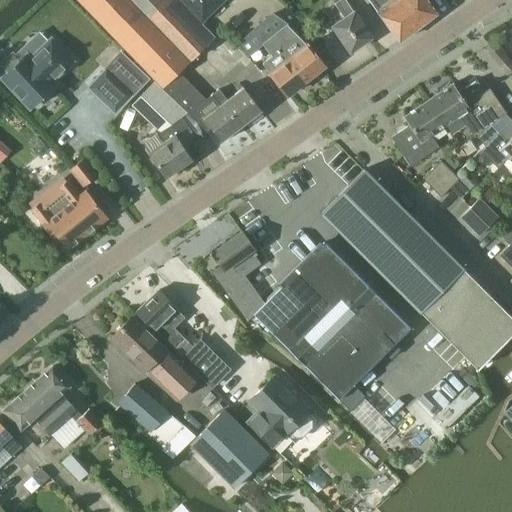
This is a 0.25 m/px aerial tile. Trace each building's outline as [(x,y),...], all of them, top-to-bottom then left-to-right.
[(77,0),(163,88),(163,87),(190,115),(197,108),(207,99),(206,99),(179,71),(215,37),(201,22),(179,0),(77,0)] [(179,0),(201,22),(222,0),(179,0)] [(354,10),(346,0),(337,0),(334,2),(343,17),(331,25),(349,52),(372,36),(354,10)] [(369,0),(399,41),(436,13),(426,0),(369,0)] [(258,23),(235,45),(247,56),(263,44),(272,36),(287,24),(272,12),(258,23)] [(272,36),(306,80),(325,65),(307,42),(306,43),(287,24),(272,36)] [(287,95),(306,80),(272,36),(263,44),(272,56),(263,63),(287,95)] [(1,77),(28,107),(53,85),(50,81),(71,62),(51,40),(30,59),(26,55),(20,61),(12,52),(0,63),(8,71),(1,77)] [(120,49),(85,86),(114,114),(149,77),(120,49)] [(428,100),(446,126),(460,116),(473,135),(476,133),(490,123),(506,112),(490,87),(485,90),(477,78),(458,90),(453,82),(428,100)] [(178,117),(176,115),(182,109),(154,83),(129,108),(157,133),(158,132),(163,140),(148,151),(166,177),(193,159),(183,145),(196,136),(188,125),(187,126),(180,115),(178,117)] [(219,88),(211,95),(220,106),(224,102),(242,124),(261,110),(244,87),(228,99),(219,88)] [(197,108),(190,115),(203,128),(209,124),(221,141),(242,124),(224,102),(220,106),(211,95),(206,99),(207,99),(197,108)] [(410,165),(439,146),(432,135),(446,126),(428,100),(404,116),(409,124),(396,133),(398,136),(398,140),(395,142),(410,165)] [(490,123),(476,133),(485,145),(498,132),(490,123)] [(0,156),(3,158),(14,142),(0,132),(0,156)] [(511,135),(507,140),(498,132),(485,145),(480,150),(498,167),(507,158),(511,163),(511,135)] [(83,187),(96,176),(82,159),(69,169),(83,187)] [(432,187),(450,169),(441,159),(423,178),(432,187)] [(421,311),(464,268),(365,168),(321,212),(421,311)] [(450,169),(432,187),(441,197),(459,178),(450,169)] [(76,218),(88,233),(109,217),(86,189),(81,192),(69,177),(49,193),(72,221),(76,218)] [(68,249),(88,233),(76,218),(72,221),(49,193),(29,209),(41,223),(57,244),(61,241),(68,249)] [(461,216),(470,225),(488,207),(479,198),(461,216)] [(488,207),(470,225),(479,235),(497,216),(488,207)] [(511,220),(499,234),(509,244),(511,241),(511,220)] [(255,256),(252,252),(255,249),(240,230),(211,251),(220,264),(210,271),(247,321),(255,314),(339,398),(385,352),(391,358),(400,348),(394,343),(410,327),(325,242),(265,302),(245,275),(261,263),(256,255),(255,256)] [(508,263),(511,259),(511,241),(509,244),(499,254),(508,263)] [(511,315),(464,268),(421,311),(478,368),(511,333),(511,315)] [(177,352),(189,341),(175,327),(185,316),(177,308),(178,307),(160,289),(136,312),(177,352)] [(151,375),(171,394),(176,400),(197,378),(171,353),(132,316),(111,339),(150,376),(151,375)] [(200,338),(182,356),(212,387),(230,368),(200,338)] [(446,420),(486,384),(468,364),(438,391),(428,380),(418,389),(446,420)] [(53,365),(17,397),(35,418),(51,436),(64,449),(84,430),(88,434),(102,420),(89,407),(82,415),(63,394),(71,386),(53,365)] [(301,435),(311,425),(311,416),(306,411),(308,408),(274,374),(250,399),(260,408),(249,420),(273,444),(287,429),(292,433),(301,435)] [(163,447),(182,425),(167,412),(168,412),(135,383),(118,403),(150,431),(147,434),(163,447)] [(17,397),(2,410),(21,431),(35,418),(17,397)] [(234,487),(255,467),(268,453),(224,409),(190,443),(234,487)] [(11,436),(12,436),(0,423),(0,466),(21,446),(11,436)] [(190,511),(181,503),(171,511),(190,511)]
